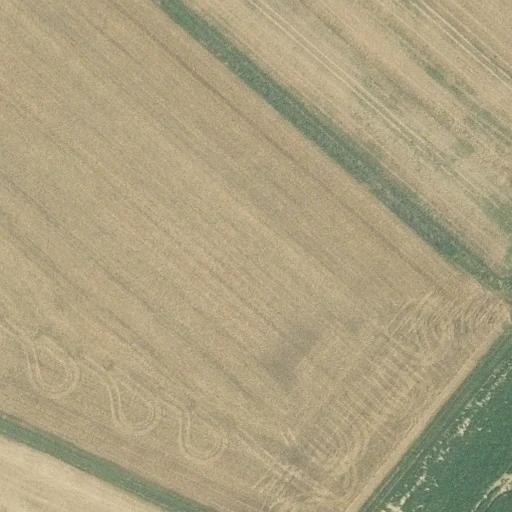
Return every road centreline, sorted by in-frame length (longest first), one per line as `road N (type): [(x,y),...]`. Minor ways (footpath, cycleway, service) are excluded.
road 1 (track): [(164,0),(511,313)]
road 2 (track): [(374,511),(511,340)]
road 3 (track): [(186,511),(0,425)]
